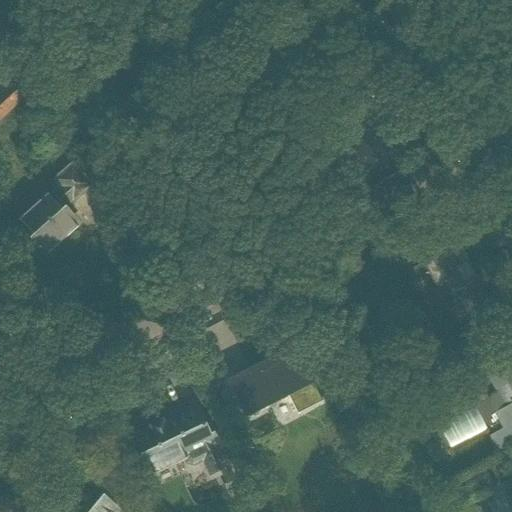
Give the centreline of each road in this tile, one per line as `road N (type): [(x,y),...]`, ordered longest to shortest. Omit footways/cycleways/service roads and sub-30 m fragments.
road 1 (residential): [(0,447),(98,356),(511,147)]
road 2 (residential): [(511,142),(431,0)]
